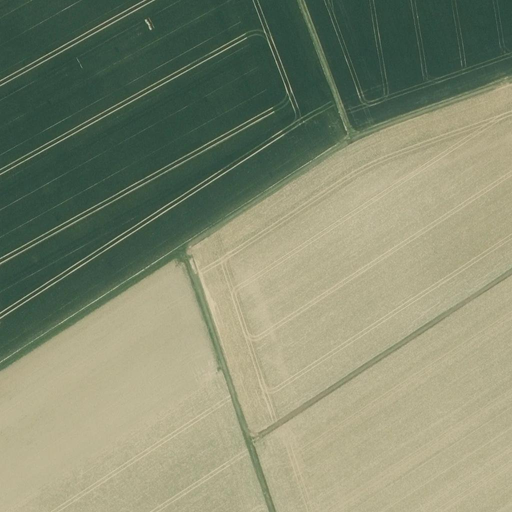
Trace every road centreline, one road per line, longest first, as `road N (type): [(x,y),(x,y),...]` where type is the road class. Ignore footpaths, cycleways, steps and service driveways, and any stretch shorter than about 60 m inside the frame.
road 1 (track): [(0,367),(328,153),(511,80)]
road 2 (track): [(249,443),(511,270)]
road 3 (track): [(185,247),(272,511)]
road 4 (track): [(357,138),(307,0)]
